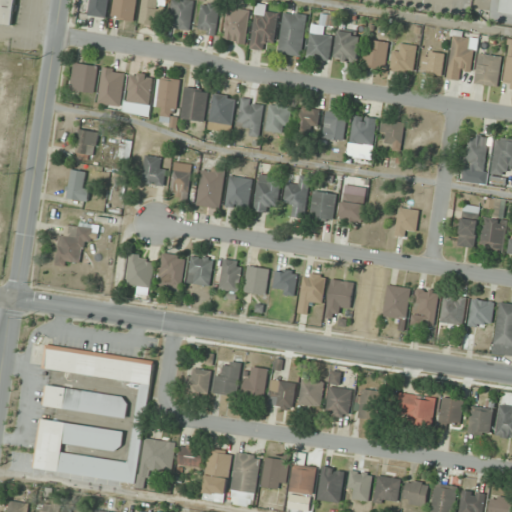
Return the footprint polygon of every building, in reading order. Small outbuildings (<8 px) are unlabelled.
[(0,0),(0,23),(15,25),(17,0),(0,0)] [(107,17),(109,0),(91,0),(89,15),(107,17)] [(138,0),(115,0),(113,17),(135,21),(138,0)] [(142,0),(143,25),(159,25),(158,0),(142,0)] [(193,0),(173,0),(172,28),(193,28),(193,0)] [(197,31),(214,36),(223,5),(206,0),(197,31)] [(511,0),(502,0),(501,14),(511,15),(511,0)] [(267,43),(275,44),(280,13),(268,11),(269,5),(259,4),(251,47),(266,50),(267,43)] [(252,11),(229,8),(225,40),(247,43),(252,11)] [(302,57),(309,15),(286,11),(279,53),(302,57)] [(308,57),(330,61),(335,30),(334,30),(337,15),(323,13),(322,24),(313,23),(308,57)] [(337,60),(360,62),(363,33),(340,31),(337,60)] [(472,82),(478,38),(455,35),(449,79),(472,82)] [(387,69),(388,41),(368,40),(367,68),(387,69)] [(392,70),(414,75),(420,47),(397,42),(392,70)] [(446,53),(426,50),(422,74),(442,78),(446,53)] [(503,56),(481,53),(477,84),(499,87),(503,56)] [(95,94),(99,66),(76,62),(72,90),(95,94)] [(120,107),(127,71),(105,67),(99,103),(120,107)] [(132,73),(126,112),(150,115),(156,76),(132,73)] [(183,80),(162,77),(158,112),(165,113),(163,124),(177,126),(183,80)] [(208,90),(186,88),(184,119),(207,120),(208,90)] [(237,97),(216,93),(210,122),(232,126),(237,97)] [(249,136),(262,137),(264,100),(242,99),(240,124),(250,125),(249,136)] [(291,133),(292,105),(270,104),(268,132),(291,133)] [(299,135),(320,135),(320,109),(299,109),(299,135)] [(345,140),(347,113),(327,112),(324,139),(345,140)] [(373,145),(379,119),(356,114),(351,141),(373,145)] [(382,143),(405,143),(405,121),(382,121),(382,143)] [(95,156),(100,132),(80,128),(75,152),(95,156)] [(473,168),(484,171),(492,138),(472,133),(466,159),(475,161),(473,168)] [(493,175),(511,176),(511,138),(496,138),(493,175)] [(120,158),(131,159),(133,140),(122,139),(120,158)] [(170,163),(149,155),(140,178),(160,186),(170,163)] [(195,165),(177,162),(170,197),(188,201),(195,165)] [(197,204),(220,208),(227,167),(213,165),(212,171),(203,170),(197,204)] [(70,200),(90,200),(90,171),(70,171),(70,200)] [(267,213),(269,204),(278,206),(283,176),(261,172),(255,211),(267,213)] [(284,204),(294,206),(292,216),(304,218),(312,176),(302,174),(300,183),(289,181),(284,204)] [(227,207),(250,209),(253,179),(230,176),(227,207)] [(311,218),(334,220),(337,194),(315,191),(311,218)] [(365,196),(344,193),(341,221),(362,224),(365,196)] [(407,230),(418,231),(420,210),(400,208),(397,235),(406,236),(407,230)] [(477,247),(479,219),(463,217),(460,246),(477,247)] [(504,252),(508,222),(486,219),(481,249),(504,252)] [(59,235),(57,263),(84,266),(86,241),(98,242),(100,226),(67,223),(66,235),(59,235)] [(182,292),(186,256),(162,253),(158,290),(182,292)] [(150,289),(156,259),(133,254),(126,283),(150,289)] [(210,287),(215,258),(193,255),(188,283),(210,287)] [(238,293),(244,263),(226,259),(219,289),(238,293)] [(270,268),(248,266),(246,293),(267,295),(270,268)] [(275,294),(297,294),(297,268),(275,268),(275,294)] [(301,299),(322,303),(327,276),(306,272),(301,299)] [(326,317),(338,319),(339,309),(351,310),(355,282),(331,279),(326,317)] [(411,288),(388,285),(384,317),(400,319),(399,327),(406,328),(411,288)] [(413,325),(436,327),(440,291),(416,289),(413,325)] [(442,322),(464,325),(467,298),(445,295),(442,322)] [(494,326),(494,300),(471,300),(471,326),(494,326)] [(511,356),(511,303),(500,302),(494,354),(511,356)] [(138,483),(154,363),(47,349),(44,369),(142,382),(131,462),(64,453),(65,444),(123,452),(126,431),(42,420),(36,469),(138,483)] [(221,360),(215,392),(238,396),(243,363),(221,360)] [(264,399),(270,370),(250,365),(243,395),(264,399)] [(210,396),(212,371),(194,369),(193,377),(184,376),(183,394),(210,396)] [(342,372),(332,371),(331,384),(341,385),(342,372)] [(269,405),(293,409),(298,384),(274,379),(269,405)] [(321,407),(325,382),(303,379),(300,405),(321,407)] [(47,386),(45,407),(127,417),(130,396),(47,386)] [(352,388),(329,387),(328,416),(350,417),(352,388)] [(377,390),(358,391),(360,419),(379,418),(377,390)] [(436,398),(402,394),(400,418),(433,422),(436,398)] [(460,431),(464,399),(443,397),(440,429),(460,431)] [(511,437),(511,406),(498,407),(498,438),(511,437)] [(492,434),(492,407),(472,407),(472,434),(492,434)] [(176,443),(147,438),(142,469),(171,474),(176,443)] [(204,447),(181,446),(181,466),(203,467),(204,447)] [(203,494),(226,497),(233,452),(211,449),(203,494)] [(256,495),(262,457),(238,453),(232,491),(256,495)] [(306,455),(296,454),(291,493),(313,496),(317,466),(305,465),(306,455)] [(285,491),(291,460),(267,456),(261,486),(285,491)] [(342,467),(321,468),(322,502),(344,501),(342,467)] [(373,473),(351,470),(348,498),(370,501),(373,473)] [(376,501),(399,503),(402,478),(378,476),(376,501)] [(427,506),(430,483),(407,480),(404,504),(427,506)] [(453,511),(457,486),(436,483),(431,511),(453,511)] [(483,511),(485,493),(463,490),(459,511),(483,511)] [(489,511),(511,511),(511,498),(492,496),(489,511)] [(54,505),(46,503),(43,511),(62,511),(66,502),(55,499),(54,505)] [(29,511),(30,502),(10,502),(9,511),(29,511)]
